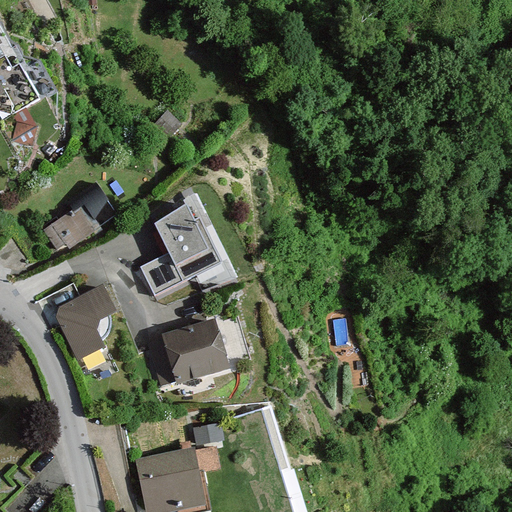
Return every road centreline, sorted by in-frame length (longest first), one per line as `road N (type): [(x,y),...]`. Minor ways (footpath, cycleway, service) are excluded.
road 1 (unknown): [(0,289),(180,201),(473,0)]
road 2 (residential): [(0,305),(41,329),(88,511)]
